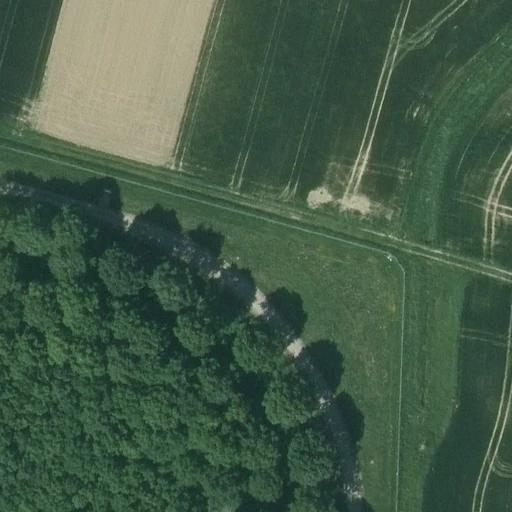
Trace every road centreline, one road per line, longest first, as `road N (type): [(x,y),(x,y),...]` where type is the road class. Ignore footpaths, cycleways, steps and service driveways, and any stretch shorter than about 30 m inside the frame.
road 1 (track): [(0,134),(511,279)]
road 2 (track): [(407,248),(412,188),(436,119),(511,32)]
